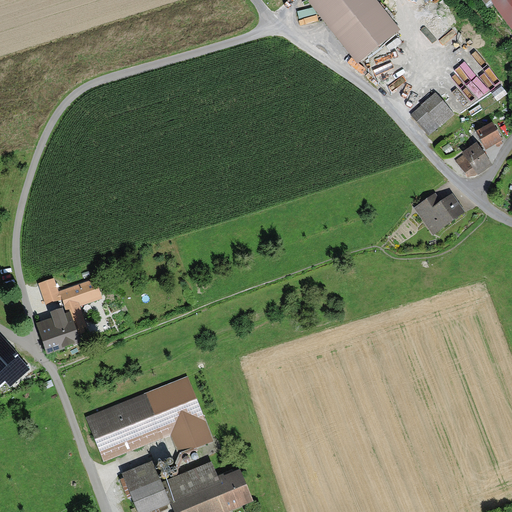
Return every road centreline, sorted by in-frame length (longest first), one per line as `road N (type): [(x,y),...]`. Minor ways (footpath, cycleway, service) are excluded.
road 1 (residential): [(277,26),(64,97),(32,153),(15,238),(34,349)]
road 2 (residential): [(277,26),(356,80),(474,193)]
road 3 (residential): [(34,349),(52,369),(105,511)]
